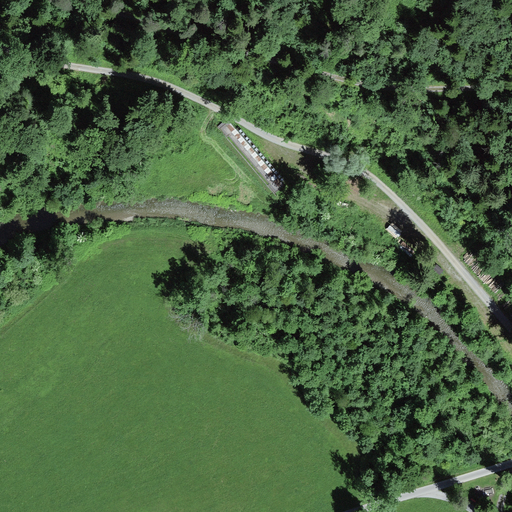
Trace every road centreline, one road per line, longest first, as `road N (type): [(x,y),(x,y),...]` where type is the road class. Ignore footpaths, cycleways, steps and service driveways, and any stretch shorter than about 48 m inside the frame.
road 1 (track): [(511,334),(418,216),(364,171),(278,142),(153,81),(0,46)]
road 2 (track): [(511,84),(399,90),(349,81),(63,0)]
road 3 (unclassified): [(511,462),(358,511)]
